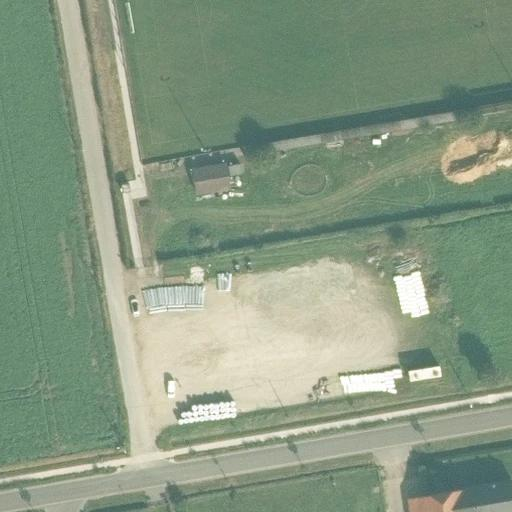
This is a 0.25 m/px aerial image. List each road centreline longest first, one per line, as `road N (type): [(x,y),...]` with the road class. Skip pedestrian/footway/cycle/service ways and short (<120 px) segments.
road 1 (unclassified): [(148,479),(65,0)]
road 2 (secondary): [(148,479),(511,415)]
road 3 (secondary): [(0,504),(148,479)]
